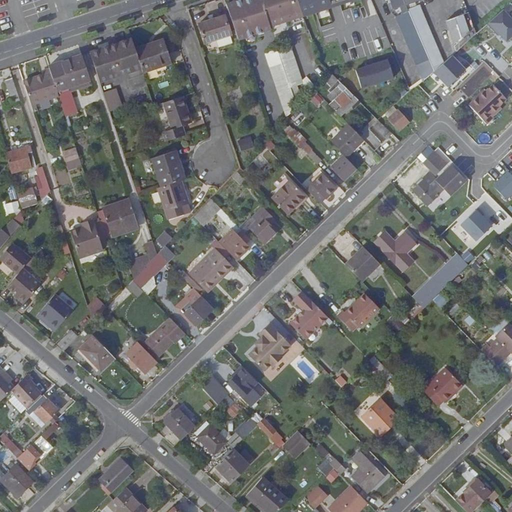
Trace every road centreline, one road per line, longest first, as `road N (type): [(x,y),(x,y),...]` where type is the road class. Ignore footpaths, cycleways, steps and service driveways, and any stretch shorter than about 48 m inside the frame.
road 1 (residential): [(511,130),(483,158),(441,118),(122,425)]
road 2 (residential): [(214,163),(215,120),(175,0)]
road 3 (secondary): [(159,0),(0,51)]
road 4 (residential): [(392,511),(511,395)]
road 5 (residential): [(0,320),(122,425)]
road 6 (residential): [(122,425),(223,511)]
road 7 (residential): [(122,425),(34,511)]
